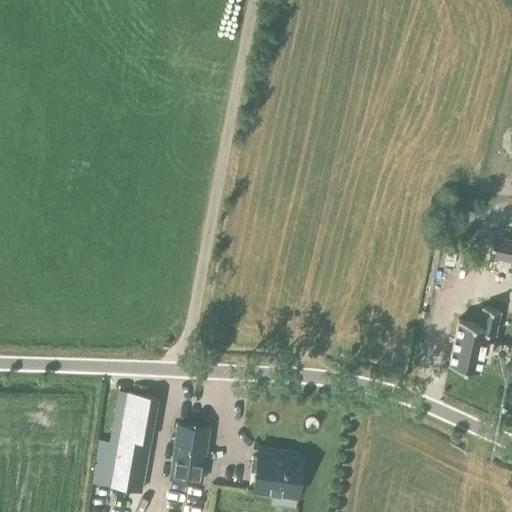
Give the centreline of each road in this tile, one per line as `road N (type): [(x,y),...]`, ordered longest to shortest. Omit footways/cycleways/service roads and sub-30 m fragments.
road 1 (unclassified): [(0,360),(394,393),(511,436)]
road 2 (unknown): [(180,371),(150,511)]
